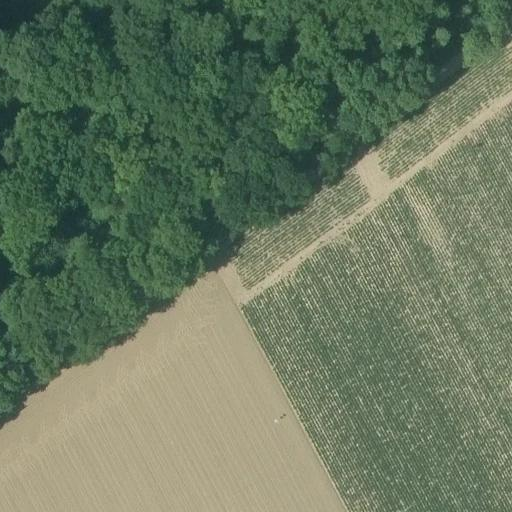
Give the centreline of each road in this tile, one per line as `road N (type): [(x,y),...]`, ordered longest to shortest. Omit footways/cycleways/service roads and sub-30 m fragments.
road 1 (track): [(511,17),(123,311)]
road 2 (track): [(123,311),(0,403)]
road 3 (track): [(0,290),(123,311)]
